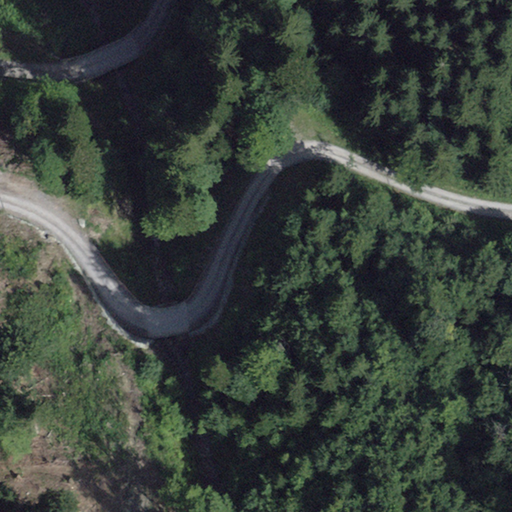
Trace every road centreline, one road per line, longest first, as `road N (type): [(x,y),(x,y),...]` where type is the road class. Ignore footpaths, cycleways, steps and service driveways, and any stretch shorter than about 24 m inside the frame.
road 1 (unclassified): [(0,201),(61,223),(121,315),(145,319),(190,312),(207,294),(255,186),(277,157),(302,148),(477,206),(511,210)]
road 2 (unclassified): [(158,0),(143,37),(72,69),(0,64)]
